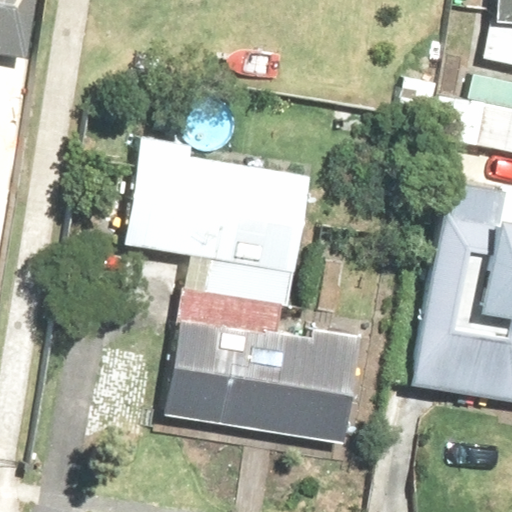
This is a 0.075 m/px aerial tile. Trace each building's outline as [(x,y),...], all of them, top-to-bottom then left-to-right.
[(0,0),(0,54),(16,57),(24,0),(0,0)] [(479,19),(474,56),(511,63),(511,0),(484,0),(483,19),(479,19)] [(435,94),(426,136),(511,153),(511,108),(506,107),(511,83),(464,73),(459,98),(435,94)] [(278,304),(298,174),(181,156),(182,144),(130,136),(114,243),(179,253),(153,416),(335,444),(352,339),(302,332),(301,336),(269,331),(273,303),(278,304)] [(433,208),(427,207),(399,383),(511,400),(511,188),(438,177),(433,208)]
